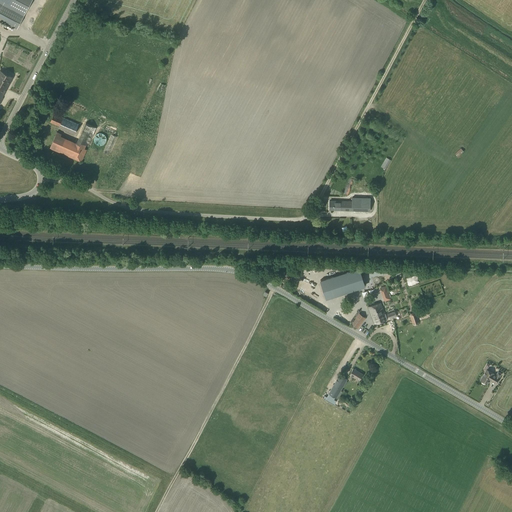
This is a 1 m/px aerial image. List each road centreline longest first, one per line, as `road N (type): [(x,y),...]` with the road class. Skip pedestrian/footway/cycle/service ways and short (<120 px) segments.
road 1 (tertiary): [(0,266),(239,271),(511,426)]
road 2 (track): [(155,511),(272,287)]
road 3 (track): [(320,197),(424,0)]
road 4 (tertiary): [(0,139),(73,0)]
